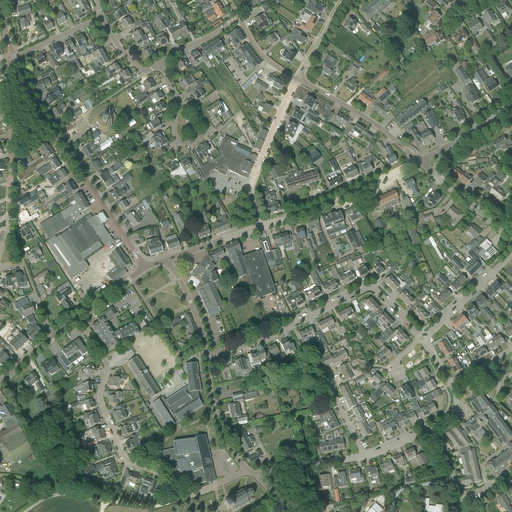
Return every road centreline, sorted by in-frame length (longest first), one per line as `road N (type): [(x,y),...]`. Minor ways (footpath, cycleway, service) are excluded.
road 1 (residential): [(421,338),(369,287),(207,358)]
road 2 (tertiary): [(144,268),(29,95),(14,57)]
road 3 (residential): [(253,473),(181,496),(171,477),(125,459),(99,397)]
road 4 (tertiary): [(260,227),(417,162)]
road 5 (residential): [(9,216),(6,64),(14,57)]
road 6 (unclassified): [(260,227),(250,186),(297,79)]
road 7 (unclassified): [(417,162),(360,114),(297,79)]
road 8 (residential): [(421,338),(511,252)]
road 9 (tertiary): [(511,238),(417,162)]
